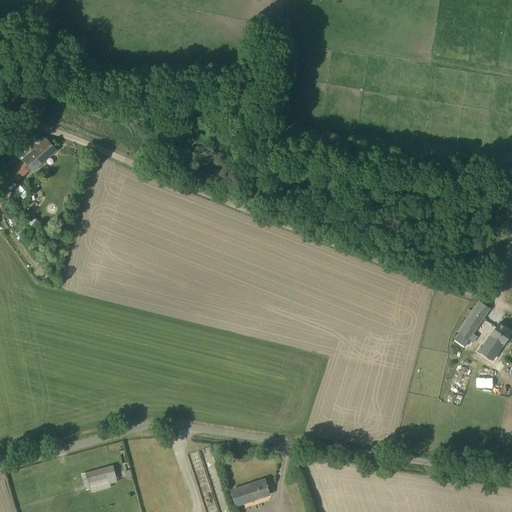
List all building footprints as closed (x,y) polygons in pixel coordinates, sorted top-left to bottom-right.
[(57,150),(46,138),(23,158),(24,159),(11,171),(18,180),(32,168),(34,170),(57,150)] [(491,308),(479,300),(472,311),(469,309),(464,315),(467,317),(464,322),(458,332),(468,340),(491,308)] [(511,331),(511,330),(499,322),(491,334),(484,344),(487,346),(488,344),(490,346),(496,338),(504,343),(511,331)] [(82,474),(87,490),(91,489),(92,493),(112,487),(111,484),(118,482),(117,480),(119,479),(116,465),(113,466),(112,466),(105,468),(82,474)] [(264,479),(231,490),(236,507),(269,496),(264,479)]
